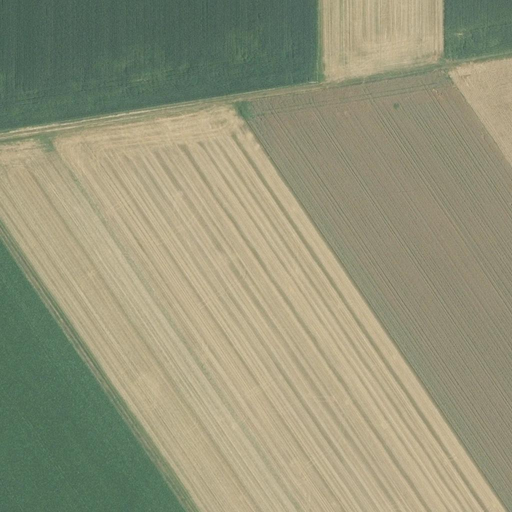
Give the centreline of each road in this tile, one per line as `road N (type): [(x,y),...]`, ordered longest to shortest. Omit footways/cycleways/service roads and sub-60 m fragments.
road 1 (track): [(0,136),(511,56)]
road 2 (track): [(187,511),(0,234)]
